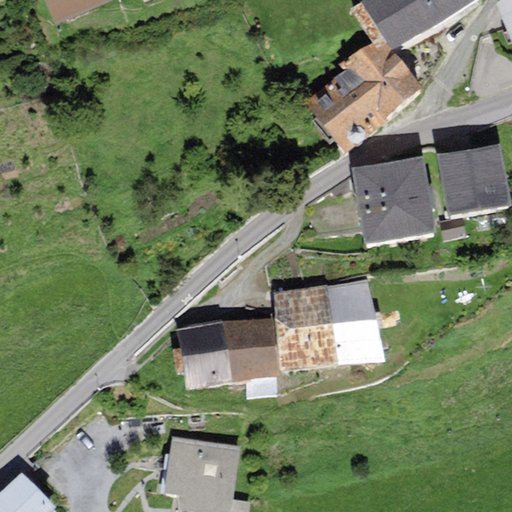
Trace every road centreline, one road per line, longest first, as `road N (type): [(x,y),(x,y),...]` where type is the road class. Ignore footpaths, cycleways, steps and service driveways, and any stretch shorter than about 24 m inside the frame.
road 1 (tertiary): [(0,464),(278,210),(423,132)]
road 2 (track): [(104,363),(94,262),(59,251),(0,266)]
road 3 (residential): [(423,132),(455,55),(492,0)]
